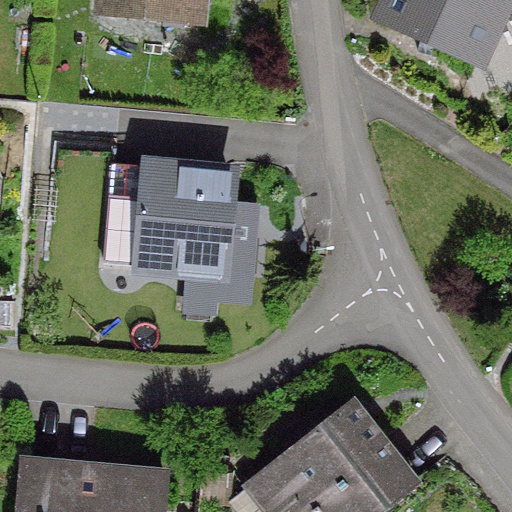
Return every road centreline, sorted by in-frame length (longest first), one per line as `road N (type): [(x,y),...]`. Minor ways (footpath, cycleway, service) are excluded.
road 1 (residential): [(0,377),(207,392),(261,377),(344,309),(372,274)]
road 2 (residential): [(327,0),(329,185),(372,274)]
road 3 (residential): [(372,274),(511,457)]
